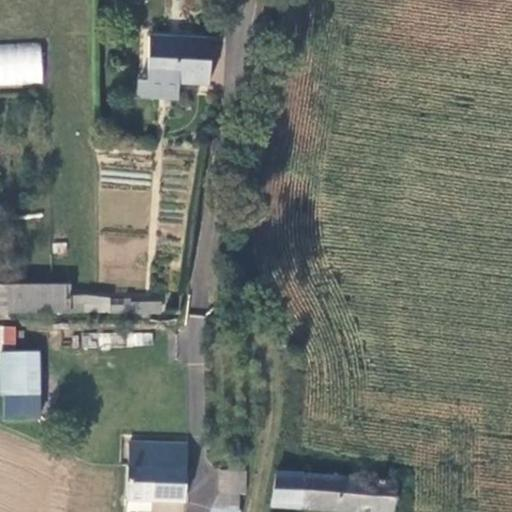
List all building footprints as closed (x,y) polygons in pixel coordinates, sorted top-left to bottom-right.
[(212,40),(151,37),(148,82),(139,82),(138,98),(178,99),(178,83),(210,85),(212,40)] [(0,43),(0,84),(41,85),(42,44),(0,43)] [(70,285),(0,287),(0,311),(71,312),(71,296),(70,285)] [(86,296),(71,296),(71,312),(87,312),(86,296)] [(131,300),(110,299),(110,312),(131,312),(131,300)] [(3,394),(42,394),(41,352),(16,352),(15,325),(0,325),(0,353),(2,354),(3,394)] [(129,442),(127,465),(181,468),(183,445),(130,442),(129,442)] [(181,468),(127,465),(127,500),(186,502),(186,468),(181,468)] [(221,495),(241,494),(245,494),(247,471),(221,470),(221,495)] [(393,511),(394,484),(275,474),(272,506),(353,511),(393,511)] [(241,494),(221,495),(215,510),(241,509),(241,494)]
